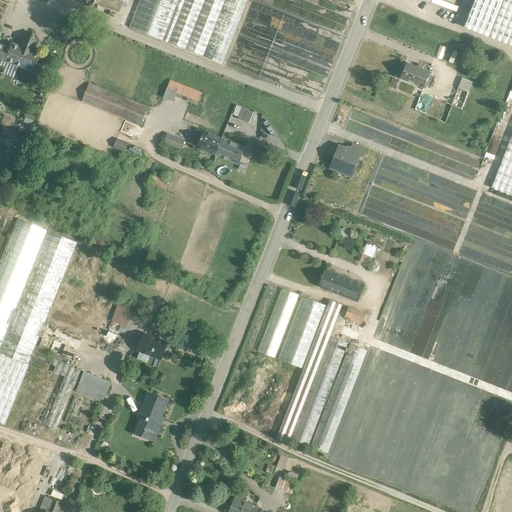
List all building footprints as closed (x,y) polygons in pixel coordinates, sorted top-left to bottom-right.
[(250,0),(142,0),(132,27),(224,65),(250,0)] [(511,0),(475,0),(464,27),(511,45),(511,136),(491,188),(511,196),(511,0)] [(0,2),(0,26),(0,27),(9,6),(0,2)] [(31,31),(22,35),(17,47),(31,52),(36,40),(31,31)] [(17,47),(14,46),(12,51),(0,46),(0,60),(34,74),(40,56),(31,52),(17,47)] [(418,68),(408,64),(402,80),(412,84),(418,68)] [(431,73),(418,68),(412,84),(425,89),(431,73)] [(463,79),(459,88),(468,92),(473,82),(463,79)] [(202,94),(170,82),(165,93),(197,106),(202,94)] [(148,110),(88,86),(82,102),(141,126),(148,110)] [(260,111),(237,103),(231,119),(254,128),(260,111)] [(33,124),(35,115),(27,114),(25,122),(33,124)] [(222,139),(198,130),(192,146),(215,155),(222,139)] [(184,141),(168,135),(165,142),(181,148),(184,141)] [(115,147),(126,152),(131,140),(119,136),(115,147)] [(246,149),(222,139),(215,155),(240,165),(246,149)] [(366,150),(353,145),(350,151),(358,154),(358,155),(363,157),(366,150)] [(350,151),(340,147),(337,156),(336,155),(331,168),(338,171),(340,168),(353,174),(357,164),(355,163),(358,155),(358,154),(350,151)] [(168,181),(152,174),(151,176),(146,174),(143,182),(164,190),(168,181)] [(17,219),(0,262),(0,333),(42,229),(17,219)] [(47,231),(0,351),(0,421),(5,424),(76,243),(47,231)] [(368,243),(364,253),(374,257),(377,247),(368,243)] [(364,285),(326,270),(319,286),(358,301),(364,285)] [(282,290),(258,352),(276,359),(300,297),(282,290)] [(303,298),(279,360),(303,369),(327,307),(303,298)] [(332,304),(304,376),(314,380),(342,307),(332,304)] [(133,312),(117,306),(111,323),(126,329),(133,312)] [(367,317),(349,310),(345,320),(363,327),(367,317)] [(77,355),(84,337),(49,324),(40,347),(68,357),(70,352),(77,355)] [(157,340),(144,335),(138,351),(151,356),(157,340)] [(332,338),(292,439),(310,446),(349,345),(332,338)] [(167,344),(157,340),(151,356),(161,360),(167,344)] [(351,346),(311,447),(329,454),(368,352),(351,346)] [(52,360),(51,364),(56,366),(54,372),(65,376),(46,426),(58,430),(81,371),(52,360)] [(111,383),(84,372),(80,384),(107,394),(111,383)] [(168,401),(149,394),(140,418),(144,419),(139,431),(157,437),(162,425),(160,424),(168,401)] [(0,511),(27,511),(46,450),(35,447),(20,497),(14,491),(28,443),(0,435),(0,511)] [(282,455),(278,466),(285,468),(289,457),(282,455)] [(297,480),(299,474),(290,471),(288,477),(297,480)] [(298,484),(281,478),(277,489),(293,495),(298,484)] [(341,511),(350,486),(325,478),(321,489),(322,489),(320,495),(316,494),(314,501),(317,502),(315,508),(316,508),(315,511),(341,511)] [(256,511),(258,508),(235,499),(230,511),(256,511)] [(57,511),(61,503),(52,500),(47,511),(40,509),(39,511),(57,511)]
